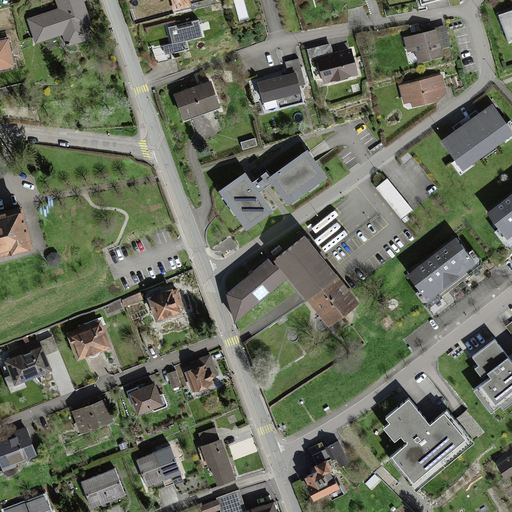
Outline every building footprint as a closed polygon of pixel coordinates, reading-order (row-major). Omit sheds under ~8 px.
[(59,0),(62,7),(32,16),(40,41),(77,30),(80,40),(101,34),(90,0),(59,0)] [(207,20),(174,29),(178,45),(211,37),(207,20)] [(445,27),(408,35),(413,62),(451,54),(445,27)] [(15,38),(0,41),(0,71),(23,65),(15,38)] [(358,48),(321,56),(326,81),(364,72),(358,48)] [(293,72),(258,80),(263,97),(297,89),(293,72)] [(443,74),(404,84),(409,104),(449,94),(443,74)] [(212,82),(175,94),(183,119),(221,107),(212,82)] [(511,127),(493,101),(443,138),(465,168),(511,133),(511,127)] [(309,149),(272,174),(291,202),(329,177),(309,149)] [(277,210),(248,173),(225,191),(253,228),(277,210)] [(511,197),(493,212),(511,236),(511,197)] [(0,256),(39,244),(27,205),(0,212),(0,256)] [(271,256),(230,290),(241,318),(294,278),(335,324),(362,302),(304,236),(275,260),(271,256)] [(477,264),(458,239),(412,274),(432,299),(477,264)] [(184,287),(156,297),(165,323),(194,313),(184,287)] [(109,319),(75,331),(85,359),(119,346),(109,319)] [(511,358),(509,361),(490,337),(466,355),(472,362),(467,366),(475,377),(482,371),(489,380),(472,394),(495,424),(511,411),(511,358)] [(44,339),(8,356),(22,386),(58,370),(44,339)] [(215,363),(190,373),(199,396),(224,386),(215,363)] [(166,383),(140,392),(150,418),(175,408),(166,383)] [(115,400),(84,411),(93,435),(124,424),(115,400)] [(427,426),(408,402),(385,420),(390,427),(385,432),(393,442),(400,437),(407,446),(390,459),(414,489),(472,444),(446,412),(427,426)] [(36,429),(0,442),(10,470),(46,457),(36,429)] [(228,439),(209,447),(225,485),(244,476),(228,439)] [(338,441),(325,447),(330,459),(335,456),(341,467),(349,463),(338,441)] [(308,449),(317,465),(328,460),(330,459),(325,447),(322,442),(308,449)] [(177,448),(145,461),(156,490),(188,477),(177,448)] [(511,476),(511,456),(502,463),(511,477),(511,476)] [(314,502),(339,489),(331,473),(334,472),(328,460),(317,465),(313,467),(315,473),(304,478),(308,487),(307,488),(314,502)] [(121,464),(88,479),(102,510),(135,495),(121,464)] [(374,473),(365,483),(371,490),(381,480),(374,473)] [(246,511),(240,490),(217,497),(218,500),(221,510),(221,511),(246,511)] [(49,511),(44,497),(6,511),(49,511)] [(214,511),(221,510),(218,500),(204,505),(205,511),(214,511)] [(281,511),(278,501),(246,511),(281,511)]
